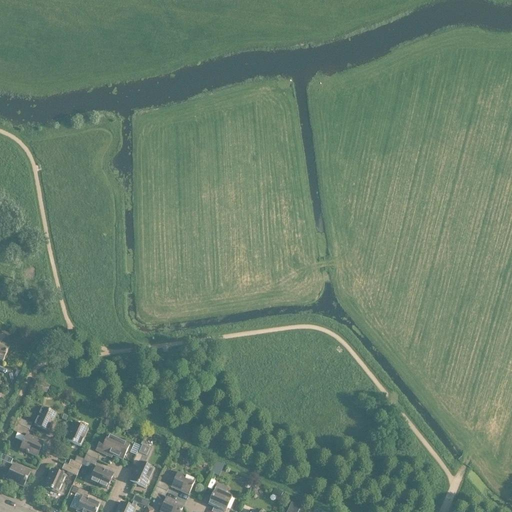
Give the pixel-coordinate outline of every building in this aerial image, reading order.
[(0,361),(2,363),(9,348),(0,343),(0,361)] [(56,415),(41,409),(33,426),(48,433),(56,415)] [(18,419),(15,424),(28,430),(31,425),(18,419)] [(28,430),(15,424),(12,432),(25,437),(19,450),(36,458),(43,443),(26,436),(28,430)] [(87,430),(73,424),(65,441),(79,447),(87,430)] [(118,459),(125,444),(107,436),(106,439),(100,437),(94,451),(110,458),(111,456),(118,459)] [(131,465),(137,467),(130,482),(144,489),(153,469),(143,465),(152,446),(142,441),(136,454),(131,465)] [(88,450),(85,456),(96,461),(99,455),(88,450)] [(0,460),(10,465),(12,460),(2,455),(0,458),(0,460)] [(83,461),(94,466),(96,461),(85,456),(83,461)] [(78,471),(83,461),(75,458),(73,462),(70,460),(67,466),(64,464),(78,471)] [(220,474),(223,466),(216,463),(212,471),(220,474)] [(78,471),(64,464),(61,470),(76,476),(78,471)] [(12,466),(5,480),(23,488),(29,474),(12,466)] [(96,467),(89,481),(107,489),(113,475),(96,467)] [(51,470),(43,488),(58,494),(66,476),(51,470)] [(177,474),(171,488),(188,496),(195,482),(177,474)] [(155,487),(166,492),(169,487),(158,482),(155,487)] [(217,484),(207,505),(223,511),(231,511),(226,510),(231,498),(224,495),(227,488),(217,484)] [(166,492),(155,487),(151,498),(155,500),(158,495),(164,498),(166,492)] [(76,511),(96,511),(99,505),(86,499),(89,494),(78,489),(76,495),(75,494),(69,507),(76,510),(76,511)] [(131,501),(146,508),(149,502),(134,496),(131,501)] [(165,499),(159,511),(180,511),(183,506),(165,499)] [(120,503),(116,511),(133,511),(135,510),(120,503)] [(296,511),(298,507),(290,503),(286,511),(296,511)]
